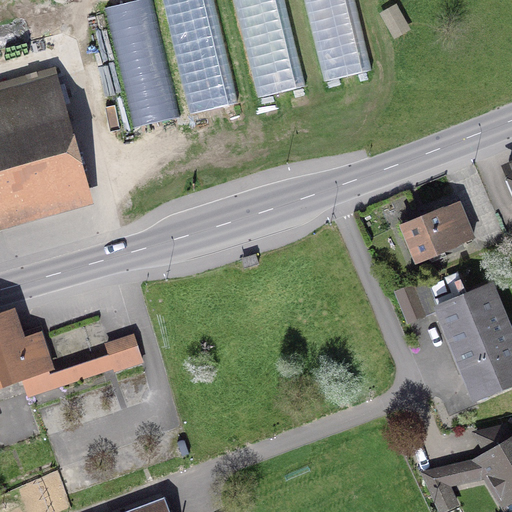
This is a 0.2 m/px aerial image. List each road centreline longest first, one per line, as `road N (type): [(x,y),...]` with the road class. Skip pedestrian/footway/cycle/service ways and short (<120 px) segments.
road 1 (tertiary): [(0,290),(335,187)]
road 2 (residential): [(335,187),(414,391)]
road 3 (tertiary): [(335,187),(511,120)]
